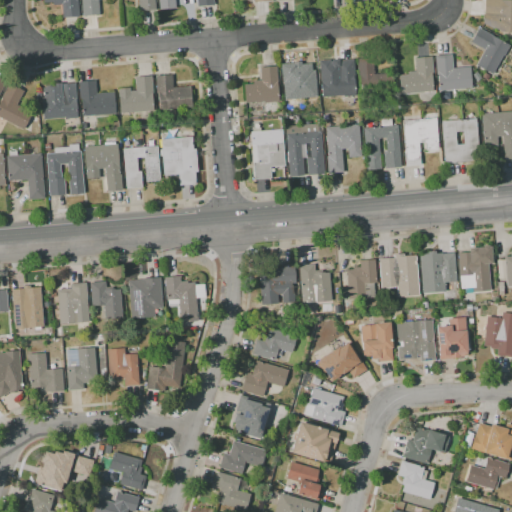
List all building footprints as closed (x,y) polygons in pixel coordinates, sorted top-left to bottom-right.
[(77,0),(78,16),(62,18),(61,4),(52,5),(52,2),(43,3),(42,0),(77,0)] [(97,0),(98,15),(82,16),(80,0),(97,0)] [(154,0),(155,10),(139,12),(138,0),(154,0)] [(174,0),(175,8),(158,10),(157,0),(174,0)] [(511,33),(501,33),(493,28),(492,29),(482,24),(483,15),(483,0),(511,0),(511,33)] [(509,45),(503,56),(502,56),(492,74),(478,66),(476,64),(483,50),(470,42),(477,28),(509,45)] [(470,67),(471,89),(452,90),(452,99),(439,100),(437,73),(435,73),(434,56),(452,55),(452,69),(470,67)] [(432,73),(431,73),(432,91),(400,94),(398,75),(407,75),(407,72),(415,71),(414,58),(431,57),(432,73)] [(361,94),(359,76),(358,76),(357,59),(373,58),(374,74),(392,72),(393,91),(361,94)] [(353,60),(354,77),(353,77),(355,95),(343,96),(343,95),(322,97),(320,78),(329,78),(329,75),(337,75),(336,61),(353,60)] [(317,97),(284,100),(283,82),(280,82),(279,66),(297,64),(298,77),(315,76),(317,97)] [(278,102),(263,103),(263,102),(244,103),(243,85),(252,84),(251,82),(260,81),(259,68),(275,67),(277,84),(276,84),(278,102)] [(191,107),(158,110),(157,94),(156,94),(155,76),(171,75),(172,88),(189,87),(191,107)] [(153,111),(119,114),(117,89),(128,88),(129,92),(135,91),(134,78),(150,77),(153,111)] [(115,114),(82,116),(80,99),(78,82),(94,81),(96,94),(113,92),(115,114)] [(23,130),(0,117),(0,100),(1,98),(8,83),(23,91),(16,105),(31,113),(23,130)] [(77,118),(65,119),(65,118),(43,120),(41,98),(43,98),(42,88),(44,88),(44,86),(52,85),(52,84),(61,83),(61,84),(74,83),(77,118)] [(483,147),(480,114),(511,112),(511,158),(502,160),(501,136),(495,137),(496,146),(483,147)] [(404,167),(403,151),(404,151),(402,121),(435,119),(437,150),(424,151),(424,143),(417,143),(419,166),(404,167)] [(475,119),(479,161),(444,164),(440,121),(475,119)] [(327,174),(324,127),(358,125),(360,158),(347,158),(346,150),(340,150),(342,173),(327,174)] [(365,171),(362,128),(396,126),(400,168),(384,169),(383,153),(385,152),(384,139),(377,139),(379,170),(365,171)] [(162,175),(159,139),(168,138),(168,132),(190,130),(191,149),(194,149),(196,172),(193,172),(194,184),(178,185),(177,174),(162,175)] [(253,180),(249,132),(280,130),(283,166),(269,167),(270,178),(253,180)] [(288,178),(284,135),(319,132),(323,175),(307,176),(305,159),(301,159),(302,177),(288,178)] [(48,196),(45,153),(53,153),(52,148),(67,147),(67,145),(78,144),(78,151),(80,151),(84,194),(69,195),(66,163),(60,164),(61,178),(63,177),(65,195),(48,196)] [(106,191),(104,168),(97,169),(98,177),(85,178),(83,146),(116,144),(119,174),(120,174),(121,190),(106,191)] [(125,189),(121,149),(156,146),(159,181),(144,182),(143,158),(135,158),(136,172),(140,171),(141,188),(125,189)] [(28,199),(26,179),(7,180),(5,156),(39,153),(43,198),(28,199)] [(475,292),(474,287),(460,288),(457,253),(469,252),(468,248),(483,247),(484,246),(488,245),(489,247),(491,246),(492,264),(488,264),(490,291),(475,292)] [(422,293),(419,255),(442,253),(442,254),(453,253),(455,282),(443,283),(444,292),(422,293)] [(397,297),(396,287),(380,288),(378,259),(393,258),(393,254),(403,254),(403,256),(415,255),(418,295),(397,297)] [(511,285),(506,286),(506,278),(498,279),(497,260),(504,260),(504,257),(511,257),(511,255),(511,254),(511,285)] [(348,299),(346,270),(353,270),(353,267),(360,267),(359,263),(358,263),(358,261),(375,259),(376,283),(374,283),(375,298),(365,299),(365,298),(348,299)] [(302,304),(298,266),(314,264),(314,271),(322,270),(322,273),(324,272),(324,273),(329,272),(331,301),(302,304)] [(261,305),(258,272),(260,272),(260,270),(280,269),(280,267),(294,266),(295,284),(292,284),(292,293),(293,292),(294,302),(282,303),(281,294),(277,294),(278,304),(261,305)] [(180,323),(178,304),(168,304),(168,300),(166,301),(164,277),(181,276),(181,278),(180,278),(180,282),(187,281),(188,283),(194,283),(198,321),(180,323)] [(131,319),(128,281),(142,280),(142,279),(160,277),(162,308),(154,309),(154,317),(131,319)] [(104,319),(104,306),(92,306),(90,282),(105,281),(105,288),(113,287),(113,290),(120,289),(122,317),(104,319)] [(59,324),(57,290),(71,288),(70,284),(86,283),(89,321),(59,324)] [(14,329),(11,289),(40,287),(43,327),(14,329)] [(0,290),(6,290),(8,311),(0,312),(0,290)] [(511,349),(511,358),(496,356),(497,350),(490,349),(490,347),(483,346),(486,317),(501,319),(502,313),(511,313),(511,349)] [(344,325),(344,319),(355,317),(356,324),(344,325)] [(438,360),(436,327),(448,326),(447,318),(464,317),(467,353),(465,356),(459,357),(458,358),(453,358),(453,359),(438,360)] [(419,362),(419,356),(416,356),(416,358),(397,360),(396,347),(402,346),(402,342),(396,342),(395,323),(432,320),(435,360),(419,362)] [(378,362),(378,359),(371,359),(371,356),(365,356),(364,355),(363,355),(360,326),(374,325),(374,324),(389,322),(393,361),(378,362)] [(274,361),(252,354),(256,340),(262,342),(265,333),(267,334),(269,328),(281,332),(283,328),(300,333),(297,340),(295,339),(291,353),(277,349),(274,361)] [(164,392),(146,389),(149,367),(164,369),(167,341),(184,343),(179,388),(165,386),(164,392)] [(353,378),(348,371),(340,376),(330,382),(317,362),(328,355),(327,354),(338,347),(338,349),(349,342),(366,370),(353,378)] [(68,390),(66,367),(78,366),(76,350),(94,348),(97,382),(82,384),(82,389),(68,390)] [(124,386),(123,380),(116,380),(116,378),(109,378),(107,350),(125,348),(125,355),(137,354),(139,385),(124,386)] [(0,353),(4,353),(4,352),(19,351),(21,390),(17,390),(17,392),(9,393),(9,392),(0,397),(0,353)] [(40,393),(39,387),(30,388),(27,354),(45,353),(46,370),(61,369),(62,376),(65,376),(66,389),(63,389),(63,391),(40,393)] [(262,397),(242,391),(247,373),(252,375),(256,361),(287,371),(282,387),(266,382),(262,397)] [(317,385),(312,383),(314,377),(320,380),(317,385)] [(340,427),(311,418),(311,417),(303,414),(306,402),(308,403),(312,388),(314,389),(315,386),(320,388),(320,390),(343,397),(341,403),(343,404),(341,411),(345,412),(340,427)] [(259,439),(232,431),(235,423),(232,422),(235,414),(240,415),(241,413),(235,411),(239,395),(270,404),(259,439)] [(330,464),(323,462),(291,453),(300,422),(327,430),(338,434),(336,444),(330,464)] [(511,456),(511,460),(506,459),(506,460),(483,453),(471,450),(478,424),(491,427),(491,425),(504,429),(506,424),(511,425),(511,456)] [(426,464),(402,457),(407,439),(411,440),(416,426),(444,435),(449,437),(448,439),(449,440),(448,444),(447,443),(444,454),(430,450),(426,464)] [(241,474),(218,467),(222,453),(228,455),(232,441),(265,451),(260,467),(245,462),(241,474)] [(70,491),(60,489),(59,491),(35,484),(39,472),(40,473),(43,463),(42,463),(45,451),(53,454),(54,451),(62,453),(62,452),(93,460),(88,476),(75,473),(70,491)] [(141,491),(119,484),(123,473),(108,469),(113,452),(141,460),(139,467),(141,468),(139,475),(145,476),(141,491)] [(216,467),(204,463),(205,457),(218,461),(216,467)] [(495,491),(465,482),(470,465),(483,469),(487,458),(509,464),(504,479),(499,477),(495,491)] [(429,500),(401,491),(403,482),(402,482),(403,477),(397,475),(401,461),(423,467),(422,470),(427,471),(424,480),(434,483),(429,500)] [(318,500),(315,499),(314,500),(297,494),(301,482),(286,477),(291,462),(318,471),(316,477),(319,478),(317,485),(319,486),(322,486),(318,500)] [(115,481),(107,479),(110,471),(117,474),(115,481)] [(244,511),(217,503),(219,497),(217,496),(219,489),(213,487),(218,472),(240,479),(239,480),(246,481),(243,492),(250,494),(244,511)] [(31,511),(32,509),(27,507),(32,489),(53,495),(49,511),(53,511),(31,511)] [(92,511),(97,498),(113,503),(117,491),(139,498),(134,511),(127,510),(126,511),(92,511)] [(452,511),(457,497),(489,507),(487,511),(452,511)] [(275,511),(278,505),(281,506),(291,498),(295,499),(295,498),(318,505),(315,511),(275,511)]
